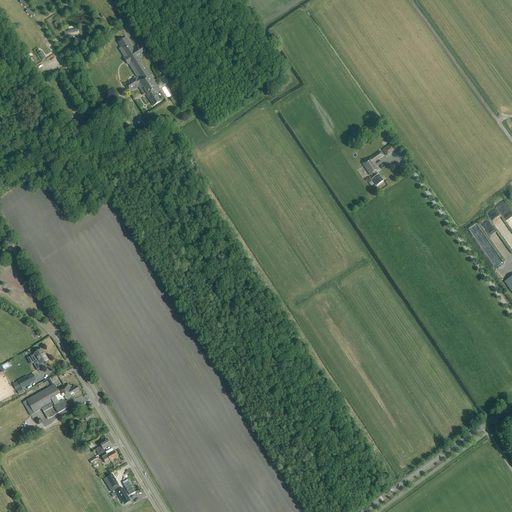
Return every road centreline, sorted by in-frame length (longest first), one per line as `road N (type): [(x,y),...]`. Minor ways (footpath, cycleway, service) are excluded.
road 1 (tertiary): [(166,511),(59,329),(10,280)]
road 2 (tertiary): [(363,511),(511,405)]
road 3 (track): [(511,313),(409,167)]
